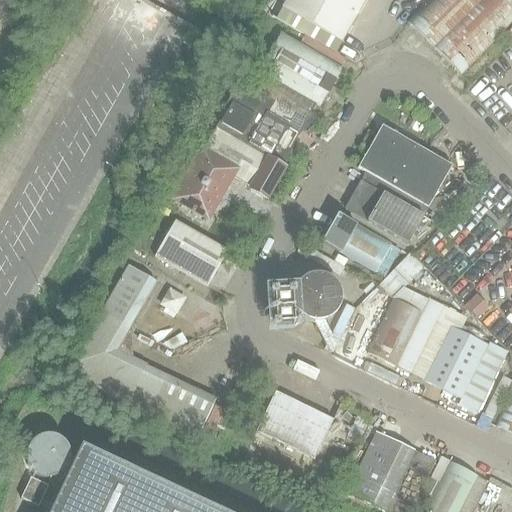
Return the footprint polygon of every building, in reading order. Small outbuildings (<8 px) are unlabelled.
[(286,0),(281,10),(341,44),(366,0),(286,0)] [(460,77),(511,25),(511,3),(508,0),(429,0),(407,23),(460,77)] [(319,108),(341,70),(280,35),(259,73),(319,108)] [(225,115),(215,131),(278,167),(282,165),(283,164),(285,163),(286,161),(287,159),(288,157),(289,155),(289,153),(289,151),(290,147),(291,144),(292,142),(293,140),(294,138),(295,136),(297,134),(299,132),(301,131),(305,128),(307,126),(311,121),(314,116),(257,84),(252,93),(241,87),(225,114),(225,115)] [(428,210),(452,168),(382,127),(357,169),(428,210)] [(215,131),(199,159),(175,202),(206,220),(230,177),(251,189),(250,191),(266,200),(283,170),(278,167),(215,131),(215,132),(215,131)] [(423,218),(360,183),(344,212),(407,247),(423,218)] [(375,274),(390,247),(338,217),(322,244),(375,274)] [(207,288),(227,253),(175,222),(154,258),(207,288)] [(128,268),(65,376),(198,439),(215,401),(114,354),(155,283),(128,268)] [(329,320),(331,319),(333,317),(335,315),(337,313),(338,310),(339,308),(340,305),(340,302),(341,299),(340,297),(340,294),(339,292),(338,289),(337,287),(335,285),(334,283),(332,281),(330,279),(327,278),(325,277),(322,276),(320,276),(317,275),(314,276),(312,276),(309,277),(307,278),(304,279),(302,280),(300,282),(298,284),(297,286),(295,288),(294,291),(293,293),(293,296),(292,298),(292,301),(293,304),(293,306),(294,309),(295,311),(297,313),(298,315),(300,317),(303,319),(305,321),(307,322),(310,323),(313,323),(316,324),(318,323),(321,323),(324,322),(326,321),(329,320)] [(177,317),(189,297),(173,288),(161,308),(177,317)] [(395,369),(421,315),(425,307),(409,299),(405,307),(393,301),(366,355),(395,369)] [(472,300),(463,309),(476,322),(485,312),(472,300)] [(439,310),(415,357),(432,365),(451,329),(456,318),(439,310)] [(432,365),(424,383),(460,401),(487,347),(451,329),(432,365)] [(511,436),(511,388),(493,427),(511,436)] [(275,394),(255,433),(313,461),(332,422),(275,394)] [(345,496),(378,511),(407,511),(433,461),(375,434),(345,496)] [(24,457),(24,459),(24,462),(24,465),(25,467),(26,470),(27,472),(29,474),(30,476),(32,478),(35,479),(37,481),(39,482),(42,483),(45,483),(47,483),(50,483),(53,483),(55,482),(58,481),(60,480),(71,456),(71,454),(70,451),(69,449),(68,447),(66,444),(64,442),(62,441),(60,439),(58,438),(55,437),(53,436),(50,436),(47,435),(45,436),(42,436),(39,437),(37,438),(35,439),(32,441),(30,442),(29,444),(27,447),(26,449),(25,451),(24,454),(24,457)] [(216,511),(80,448),(50,511),(216,511)] [(430,500),(447,466),(438,461),(420,495),(430,500)] [(459,511),(472,487),(476,480),(448,466),(445,473),(424,511),(459,511)] [(47,488),(30,480),(20,500),(38,509),(47,488)]
